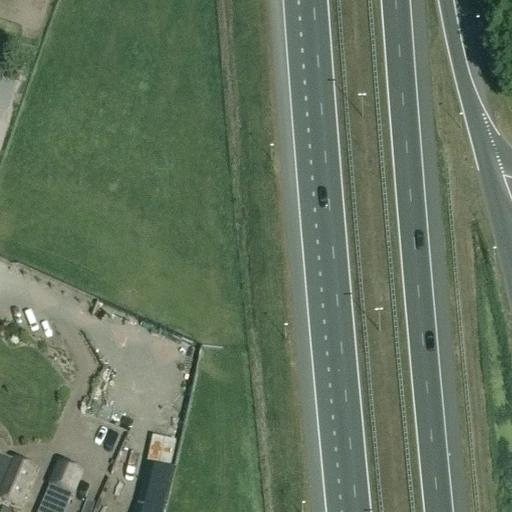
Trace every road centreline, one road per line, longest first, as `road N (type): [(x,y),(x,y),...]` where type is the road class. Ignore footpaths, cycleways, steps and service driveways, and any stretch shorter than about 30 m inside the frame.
road 1 (motorway): [(312,0),(357,511)]
road 2 (motorway): [(444,511),(401,0)]
road 3 (motorway): [(482,141),(448,0)]
